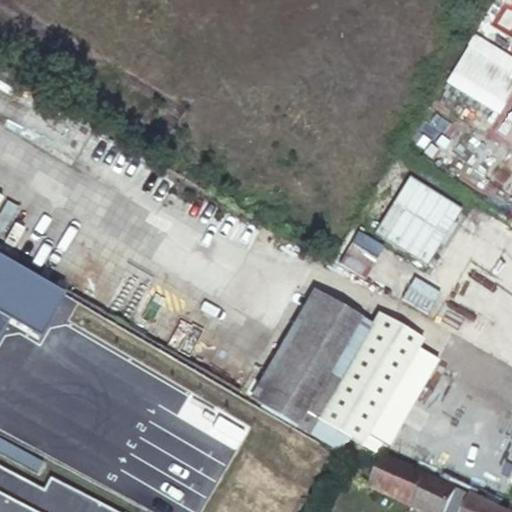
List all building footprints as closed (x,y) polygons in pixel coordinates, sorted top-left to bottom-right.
[(511,55),(473,32),(446,76),(497,106),(511,81),(511,55)] [(132,103),(88,79),(76,99),(119,125),(132,103)] [(451,202),(408,178),(377,237),(420,261),(433,238),(437,241),(449,216),(444,213),(451,202)] [(0,285),(10,268),(0,262),(0,285)] [(247,381),(246,388),(257,394),(274,366),(321,283),(310,276),(284,318),(247,381)] [(359,305),(321,283),(274,366),(257,394),(267,399),(294,414),(300,404),(304,398),(312,384),(359,305)] [(138,356),(134,365),(181,388),(179,392),(219,411),(232,384),(51,295),(38,321),(116,358),(121,348),(138,356)] [(370,312),(359,305),(312,384),(304,398),(314,404),(370,312)] [(314,404),(304,398),(300,404),(294,414),(300,417),(341,441),(350,425),(357,430),(365,417),(414,338),(370,312),(314,404)] [(74,377),(89,347),(65,335),(51,365),(74,377)] [(365,417),(389,431),(435,353),(414,338),(365,417)] [(169,385),(121,361),(78,444),(127,469),(169,385)] [(416,502),(428,470),(387,453),(381,471),(375,486),(416,502)] [(0,461),(0,511),(125,511),(48,471),(41,483),(0,461)] [(441,511),(447,511),(458,481),(436,473),(428,470),(416,502),(441,511)] [(511,511),(511,501),(477,488),(458,481),(447,511),(511,511)]
